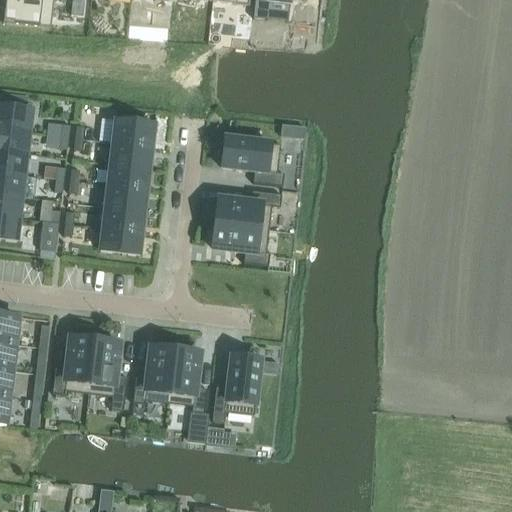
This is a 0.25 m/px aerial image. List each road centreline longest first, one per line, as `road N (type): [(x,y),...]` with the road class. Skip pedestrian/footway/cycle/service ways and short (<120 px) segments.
road 1 (residential): [(165,311),(187,135)]
road 2 (residential): [(0,291),(165,311)]
